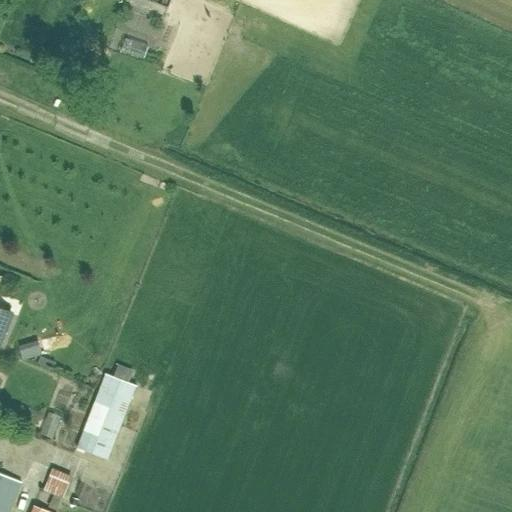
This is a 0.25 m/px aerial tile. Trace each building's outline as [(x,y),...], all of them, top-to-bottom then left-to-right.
[(0,342),(11,314),(0,309),(0,342)] [(22,369),(46,361),(39,337),(14,345),(22,369)] [(135,386),(105,374),(77,448),(107,460),(135,386)] [(71,477),(52,469),(42,491),(62,499),(71,477)] [(0,511),(9,511),(21,484),(0,475),(0,511)]
